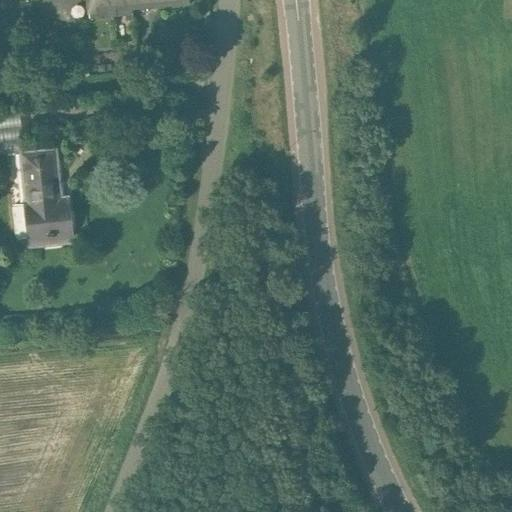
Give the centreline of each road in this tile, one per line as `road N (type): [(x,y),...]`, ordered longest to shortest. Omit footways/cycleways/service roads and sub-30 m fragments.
road 1 (residential): [(115,511),(195,273),(229,0)]
road 2 (tertiary): [(398,511),(359,422),(325,299),(295,0)]
